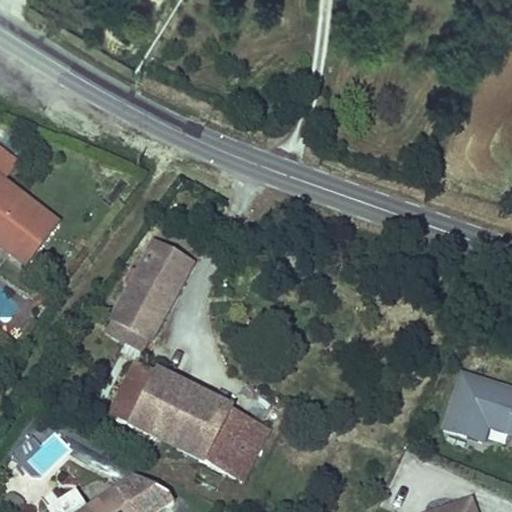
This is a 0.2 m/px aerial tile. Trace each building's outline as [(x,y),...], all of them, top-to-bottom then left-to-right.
[(59,221),(5,180),(19,161),(0,146),(0,230),(32,256),(59,221)] [(32,256),(0,230),(0,245),(25,265),(32,256)] [(157,328),(191,266),(153,245),(138,273),(131,270),(123,285),(129,289),(119,307),(157,328)] [(440,289),(445,276),(432,271),(427,284),(440,289)] [(157,328),(119,307),(112,321),(150,342),(157,328)] [(0,366),(4,369),(13,353),(0,345),(0,366)] [(128,426),(155,373),(137,364),(109,417),(128,426)] [(511,389),(464,372),(443,432),(485,447),(491,430),(511,437),(511,389)] [(204,465),(232,411),(155,373),(128,426),(204,465)] [(235,481),(262,427),(232,411),(204,465),(235,481)] [(242,484),(269,430),(262,427),(235,481),(242,484)] [(24,466),(38,480),(66,451),(52,437),(24,466)] [(117,492),(130,511),(169,511),(178,506),(175,501),(135,479),(117,492)] [(130,511),(117,492),(89,511),(77,494),(50,511),(130,511)] [(21,511),(24,507),(9,497),(0,510),(3,511),(21,511)]
